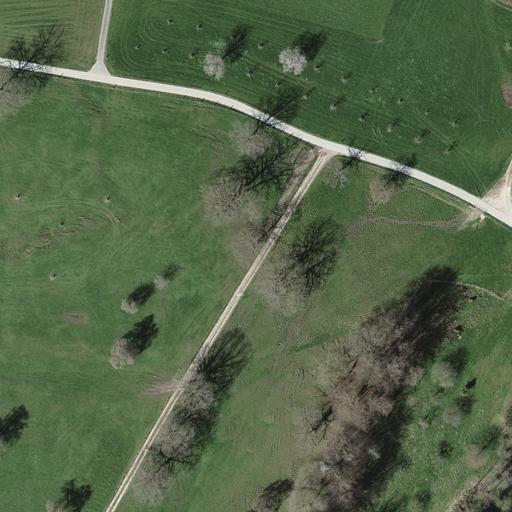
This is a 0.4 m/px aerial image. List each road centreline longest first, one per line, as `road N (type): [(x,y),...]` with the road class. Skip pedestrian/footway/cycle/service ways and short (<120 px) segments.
road 1 (track): [(0,65),(209,98),(394,168),(506,221),(511,178)]
road 2 (track): [(109,511),(328,147)]
